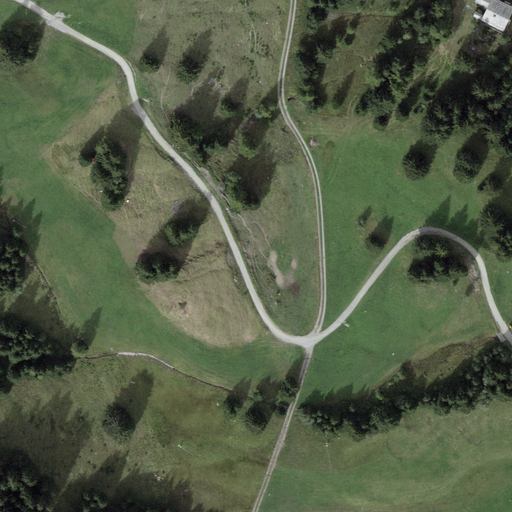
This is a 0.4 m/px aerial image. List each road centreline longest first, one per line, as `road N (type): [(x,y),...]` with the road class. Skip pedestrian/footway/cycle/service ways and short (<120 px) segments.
road 1 (track): [(18,0),(123,62),(144,121),(219,214),(263,318),(275,332),(312,342)]
road 2 (track): [(292,0),(280,81),(285,114),(319,190),(323,305),(312,342)]
road 3 (track): [(312,342),(343,317),(397,248),(438,229),(481,261),(487,296),(511,340)]
road 4 (track): [(312,342),(255,511)]
